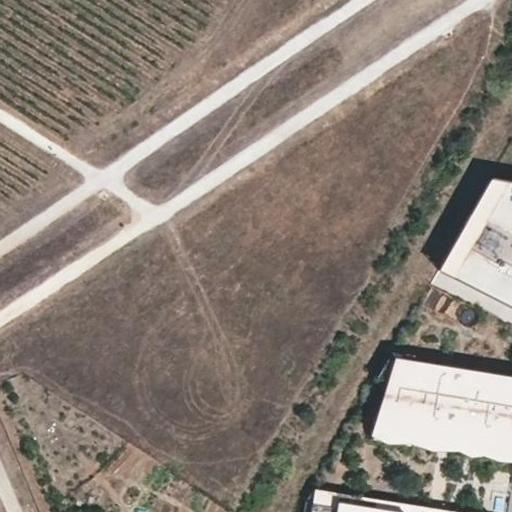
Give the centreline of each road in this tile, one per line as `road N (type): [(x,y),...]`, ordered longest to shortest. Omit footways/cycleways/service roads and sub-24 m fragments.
road 1 (track): [(0,113),(160,216),(0,322)]
road 2 (track): [(0,248),(102,178)]
